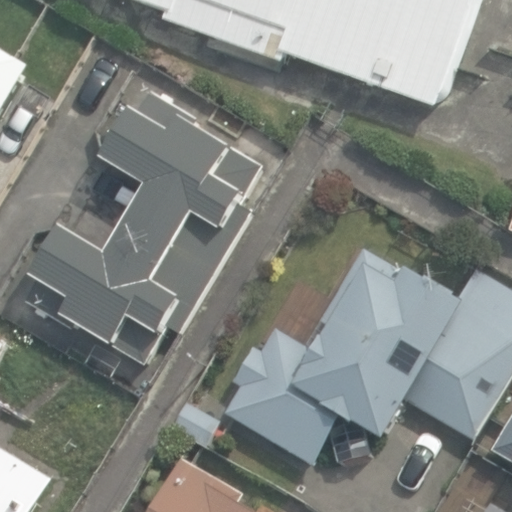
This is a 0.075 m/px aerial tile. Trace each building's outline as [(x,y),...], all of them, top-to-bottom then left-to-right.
[(290,55),(442,110),(481,0),(133,0),(171,13),(168,22),(287,64),(290,55)] [(0,135),(39,72),(0,48),(0,135)] [(114,259),(66,232),(37,282),(74,303),(64,319),(121,349),(123,347),(154,365),(173,331),(188,340),(261,214),(249,208),(270,171),(203,132),(208,124),(160,97),(146,121),(136,115),(109,163),(154,189),(114,259)] [(413,405),(477,442),(511,382),(511,291),(482,274),(463,308),(367,253),(329,319),(333,321),(315,352),(279,331),(265,355),(259,352),(239,386),(243,388),(227,415),(319,469),(330,450),(344,477),(377,459),(370,444),(389,448),(413,405)] [(0,346),(0,391),(6,380),(0,376),(0,366),(8,351),(0,346)] [(173,431),(209,451),(222,427),(187,406),(173,431)] [(511,426),(497,453),(511,461),(511,426)] [(0,511),(38,511),(58,480),(0,445),(0,511)] [(255,511),(243,505),(249,496),(190,462),(160,511),(255,511)]
